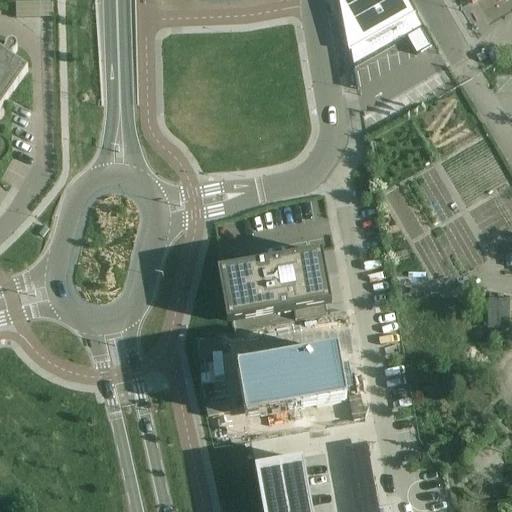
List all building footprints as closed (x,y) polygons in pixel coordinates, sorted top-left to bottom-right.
[(406,0),(340,0),(352,70),(406,40),(416,57),(433,47),(406,0)] [(0,111),(28,73),(10,60),(12,57),(13,57),(14,56),(15,56),(16,55),(16,54),(17,53),(17,52),(17,51),(17,50),(17,49),(16,48),(16,47),(15,47),(14,46),(13,45),(11,45),(10,45),(9,45),(7,46),(6,47),(6,48),(5,49),(5,50),(5,51),(5,52),(3,55),(0,53),(0,111)] [(321,254),(217,273),(226,326),(331,307),(321,254)] [(488,305),(488,331),(508,331),(509,306),(488,305)] [(339,352),(233,370),(243,423),(349,403),(339,352)] [(311,511),(302,461),(254,469),(261,511),(311,511)]
